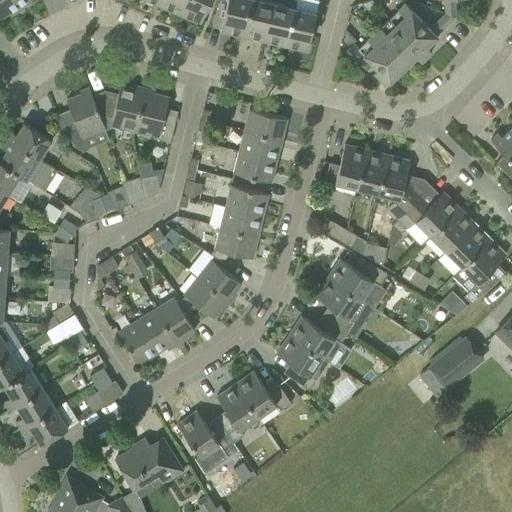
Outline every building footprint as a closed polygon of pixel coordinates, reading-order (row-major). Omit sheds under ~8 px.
[(21,8),(15,0),(0,0),(0,17),(8,12),(10,15),(21,8)] [(161,0),(159,6),(179,14),(185,0),(161,0)] [(210,0),(185,0),(179,14),(200,23),(210,0)] [(242,36),(250,0),(227,0),(224,12),(220,31),(242,36)] [(250,0),(242,36),(263,41),(272,2),(263,0),(250,0)] [(263,41),(284,46),(294,0),(283,0),(282,4),(272,2),(263,41)] [(317,0),(294,0),(284,46),(306,51),(317,0)] [(369,11),(376,4),(372,0),(367,0),(361,2),(369,11)] [(454,3),(444,3),(445,13),(430,28),(405,2),(358,48),(353,43),(349,46),(345,50),(358,63),(365,56),(377,68),(373,72),(385,85),(415,56),(421,61),(431,51),(426,46),(455,17),(454,3)] [(346,29),(343,40),(349,46),(353,43),(356,39),(346,29)] [(134,130),(145,88),(135,85),(135,88),(119,84),(117,95),(105,92),(93,97),(106,129),(110,127),(111,125),(134,130)] [(106,129),(93,97),(89,87),(79,91),(80,93),(66,99),(77,127),(67,131),(72,144),(73,146),(82,152),(90,149),(85,136),(104,128),(104,130),(106,129)] [(170,142),(173,130),(161,127),(168,96),(153,93),(154,90),(145,88),(134,130),(157,136),(157,139),(170,142)] [(243,130),(281,139),(287,118),(249,108),(243,130)] [(200,119),(207,121),(210,110),(202,109),(200,119)] [(207,121),(200,119),(197,129),(205,131),(207,121)] [(9,130),(4,138),(38,159),(51,138),(23,122),(16,134),(9,130)] [(511,130),(510,128),(502,136),(497,132),(490,140),(504,154),(495,162),(511,178),(511,130)] [(276,160),(281,139),(243,130),(238,151),(276,160)] [(0,146),(6,150),(0,159),(0,160),(27,177),(26,179),(45,191),(57,170),(54,168),(38,159),(4,138),(0,143),(0,146)] [(325,180),(356,187),(366,149),(344,143),(339,164),(330,162),(325,180)] [(387,154),(366,149),(356,187),(377,193),(387,154)] [(233,172),(251,177),(271,182),(276,160),(238,151),(233,172)] [(425,191),(417,184),(404,180),(409,159),(387,154),(377,193),(389,196),(386,207),(398,219),(419,198),(425,191)] [(188,167),(195,169),(198,159),(190,157),(188,167)] [(19,175),(26,179),(27,177),(0,160),(0,188),(7,193),(19,175)] [(193,179),(195,169),(188,167),(185,178),(193,179)] [(160,181),(141,184),(143,198),(157,192),(160,181)] [(141,184),(124,190),(128,204),(143,198),(141,184)] [(224,205),(262,215),(268,193),(230,184),(224,205)] [(124,190),(123,185),(107,192),(108,193),(113,207),(115,210),(128,204),(124,190)] [(0,212),(0,205),(7,193),(0,188),(0,227),(9,228),(10,213),(0,212)] [(398,219),(392,225),(401,234),(405,229),(421,245),(430,235),(458,207),(442,191),(427,206),(419,198),(398,219)] [(99,196),(105,210),(113,207),(108,193),(99,196)] [(91,198),(79,212),(87,222),(99,217),(98,214),(105,210),(99,196),(99,194),(91,198)] [(188,196),(181,195),(178,205),(186,207),(188,196)] [(47,201),(41,211),(53,219),(60,209),(47,201)] [(257,236),(262,215),(224,205),(219,226),(257,236)] [(474,222),(458,207),(430,235),(446,250),(474,222)] [(67,241),(76,226),(63,218),(54,233),(67,241)] [(344,243),(351,231),(329,219),(322,230),(344,243)] [(446,250),(461,266),(489,237),(474,222),(446,250)] [(219,226),(212,255),(223,262),(229,252),(252,257),(257,236),(219,226)] [(0,250),(7,252),(9,228),(0,227),(0,250)] [(148,232),(149,233),(154,242),(164,237),(158,227),(148,232)] [(363,254),(366,242),(366,240),(351,231),(344,243),(363,254)] [(500,277),(491,268),(505,253),(489,237),(461,266),(470,274),(461,283),(469,291),(464,296),(471,303),(490,287),(500,277)] [(386,247),(366,242),(363,254),(382,265),(386,247)] [(144,264),(136,249),(124,256),(133,271),(144,264)] [(73,271),(74,256),(51,255),(50,270),(54,270),(53,278),(69,279),(70,271),(73,271)] [(103,261),(109,271),(118,265),(112,255),(103,261)] [(211,258),(196,275),(227,300),(241,283),(211,258)] [(386,274),(380,270),(364,259),(357,269),(339,258),(327,276),(360,299),(373,280),(379,285),(386,274)] [(100,277),(109,271),(103,261),(97,264),(97,272),(100,277)] [(401,277),(416,285),(422,274),(407,266),(401,277)] [(430,279),(422,274),(416,285),(423,290),(430,279)] [(227,300),(196,275),(182,292),(184,294),(181,298),(191,309),(197,304),(213,317),(227,300)] [(327,276),(314,295),(332,307),(325,317),(347,332),(354,322),(360,327),(373,307),(360,299),(327,276)] [(53,287),(68,288),(69,279),(53,278),(53,287)] [(185,314),(191,309),(181,298),(177,302),(174,296),(155,308),(175,341),(194,329),(185,314)] [(157,353),(166,347),(175,341),(155,308),(136,319),(157,353)] [(511,314),(495,331),(511,348),(511,314)] [(46,332),(59,324),(60,323),(55,315),(41,323),(46,332)] [(301,315),(288,334),(322,356),(334,338),(341,342),(342,340),(347,332),(325,317),(318,327),(301,315)] [(157,353),(136,319),(117,331),(138,364),(157,353)] [(83,335),(78,328),(65,336),(70,344),(83,335)] [(0,359),(11,352),(0,334),(0,359)] [(309,390),(328,360),(322,356),(288,334),(276,353),(293,364),(286,374),(303,386),(309,390)] [(75,351),(88,343),(83,335),(70,344),(75,351)] [(446,390),(484,358),(465,335),(426,366),(427,367),(418,375),(435,396),(445,389),(446,390)] [(23,371),(11,352),(0,359),(0,387),(3,385),(31,368),(30,367),(23,371)] [(103,367),(89,375),(99,390),(112,382),(103,367)] [(43,388),(31,368),(3,385),(10,396),(3,401),(8,409),(15,405),(43,388)] [(290,403),(286,397),(275,380),(265,387),(253,370),(234,383),(257,416),(276,403),(280,410),(290,403)] [(239,428),(257,416),(234,383),(216,396),(228,413),(217,420),(233,442),(244,435),(239,428)] [(55,407),(43,388),(15,405),(22,416),(15,420),(20,428),(55,407)] [(96,392),(86,399),(93,411),(107,403),(99,390),(96,392)] [(67,427),(55,407),(20,428),(25,436),(32,432),(40,444),(67,427)] [(233,442),(217,420),(208,427),(196,410),(177,423),(199,456),(218,443),(223,449),(233,442)] [(182,469),(172,453),(162,436),(149,445),(145,437),(132,445),(133,447),(115,458),(126,475),(133,487),(157,472),(163,481),(182,469)] [(54,499),(46,511),(93,511),(102,496),(66,475),(53,498),(54,499)] [(191,511),(190,511),(224,511),(220,504),(216,507),(208,494),(196,501),(199,507),(191,511)] [(132,511),(122,496),(108,505),(111,511),(132,511)]
